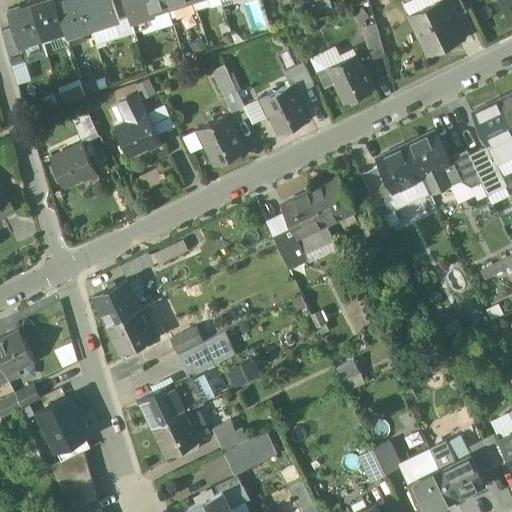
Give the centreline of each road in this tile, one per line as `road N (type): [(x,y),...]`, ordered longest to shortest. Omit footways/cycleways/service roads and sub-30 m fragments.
road 1 (residential): [(61,273),(511,55)]
road 2 (residential): [(130,511),(61,273)]
road 3 (residential): [(61,273),(0,83)]
